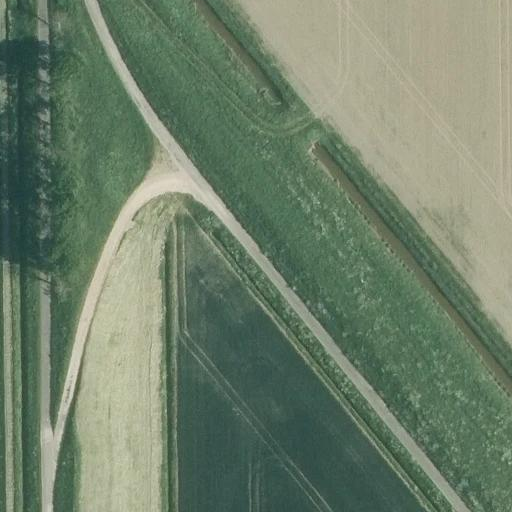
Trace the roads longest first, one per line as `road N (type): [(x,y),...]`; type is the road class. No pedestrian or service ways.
road 1 (unclassified): [(45,503),(41,0)]
road 2 (unclassified): [(463,511),(194,179)]
road 3 (unclassified): [(45,503),(69,383),(124,214),(144,191),(194,179)]
road 4 (unclassified): [(194,179),(119,68),(90,0)]
